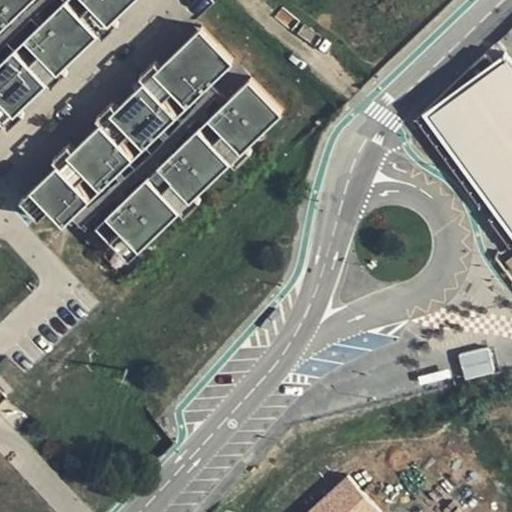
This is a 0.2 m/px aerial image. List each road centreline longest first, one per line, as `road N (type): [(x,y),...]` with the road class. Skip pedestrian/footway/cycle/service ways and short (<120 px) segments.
road 1 (residential): [(359,151),(327,256),(285,353),(143,511)]
road 2 (residential): [(359,151),(382,116),(502,0)]
